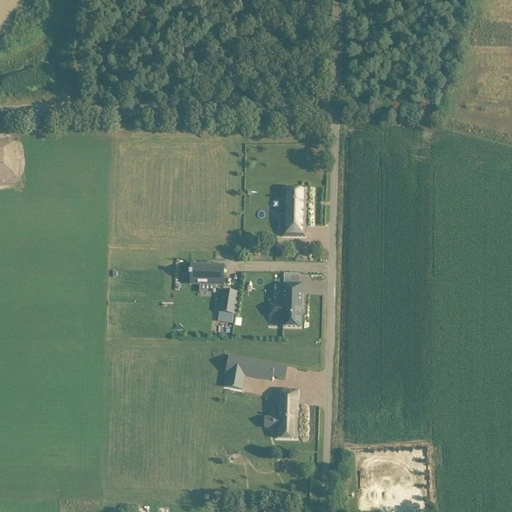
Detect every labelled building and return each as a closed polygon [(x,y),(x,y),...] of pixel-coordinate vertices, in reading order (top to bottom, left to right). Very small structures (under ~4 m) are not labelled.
[(284,190),(283,237),(305,238),(306,190),(284,190)] [(224,267),(191,266),(191,273),(190,273),(190,277),(191,277),(191,285),(224,286),(224,267)] [(302,285),(284,285),(283,306),(281,306),(281,317),(283,317),(283,327),(301,328),(301,315),(300,315),(300,309),(301,309),(302,285)] [(238,294),(223,292),(220,312),(234,315),(238,294)] [(228,373),(225,388),(243,391),(245,377),(272,382),(276,364),(229,356),(226,373),(228,373)] [(275,396),(274,407),(278,407),(278,418),(275,418),(275,423),(274,423),(274,424),(275,425),(275,429),(277,429),(277,439),(297,440),(298,392),(287,391),(287,390),(277,390),(276,397),(275,396)]
